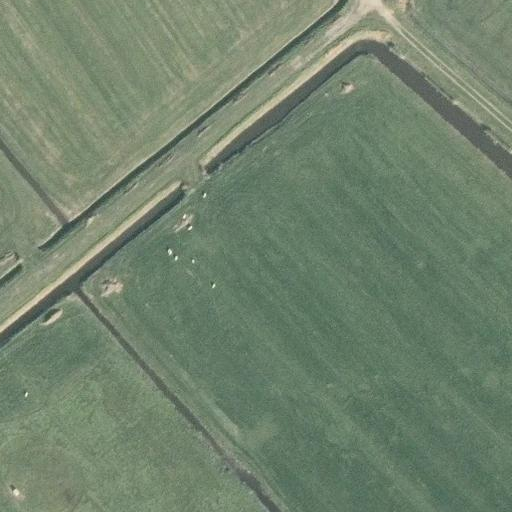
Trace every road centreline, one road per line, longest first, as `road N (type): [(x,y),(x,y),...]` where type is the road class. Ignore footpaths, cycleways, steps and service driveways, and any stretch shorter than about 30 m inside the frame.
road 1 (track): [(0,308),(374,3)]
road 2 (track): [(374,3),(511,128)]
